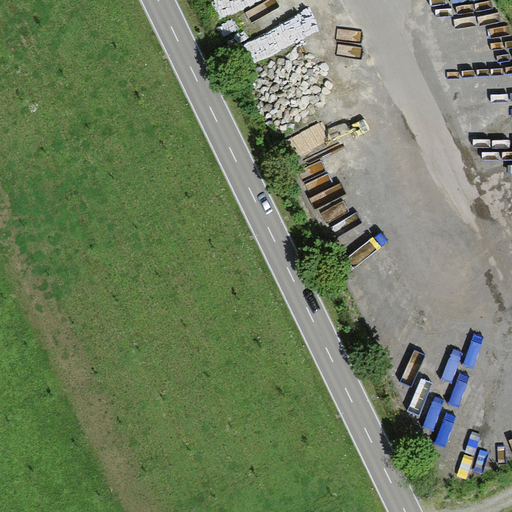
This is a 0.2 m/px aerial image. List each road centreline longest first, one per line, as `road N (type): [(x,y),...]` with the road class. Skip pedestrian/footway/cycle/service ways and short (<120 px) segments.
road 1 (secondary): [(406,511),(159,0)]
road 2 (unknown): [(367,0),(438,202)]
